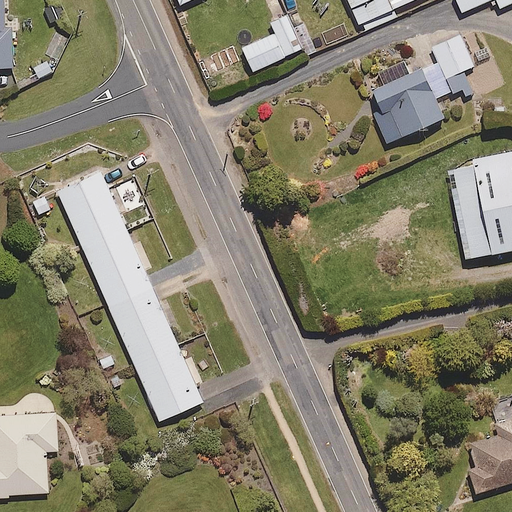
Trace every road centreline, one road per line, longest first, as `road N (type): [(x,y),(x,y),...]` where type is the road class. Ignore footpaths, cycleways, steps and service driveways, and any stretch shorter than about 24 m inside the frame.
road 1 (secondary): [(166,76),(364,511)]
road 2 (residential): [(166,76),(0,137)]
